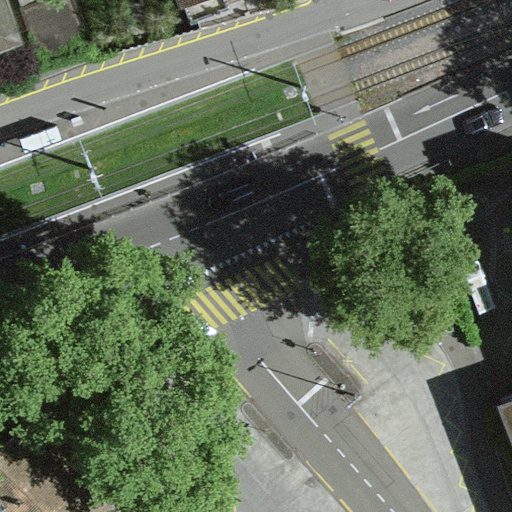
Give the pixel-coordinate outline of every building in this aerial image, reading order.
[(1,0),(0,0),(0,39),(14,34),(1,0)] [(42,66),(93,47),(74,0),(36,0),(20,6),(42,66)] [(184,0),(192,20),(211,12),(229,6),(226,0),(184,0)] [(511,398),(501,403),(511,431),(511,398)] [(124,511),(86,473),(31,418),(9,440),(0,448),(0,511),(124,511)] [(0,448),(9,440),(0,432),(3,428),(0,425),(0,448)]
